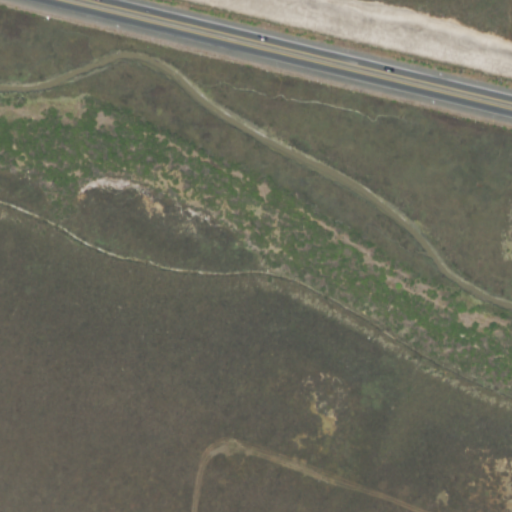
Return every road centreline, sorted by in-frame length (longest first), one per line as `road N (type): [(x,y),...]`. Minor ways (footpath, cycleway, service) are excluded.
road 1 (trunk): [(16,0),(511,121)]
road 2 (trunk): [(511,105),(79,0)]
